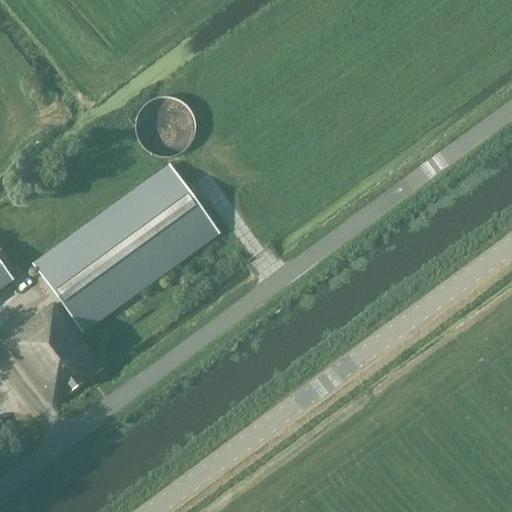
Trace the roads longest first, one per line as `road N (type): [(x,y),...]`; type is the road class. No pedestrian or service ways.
road 1 (unclassified): [(0,490),(511,107)]
road 2 (tertiary): [(150,511),(511,243)]
